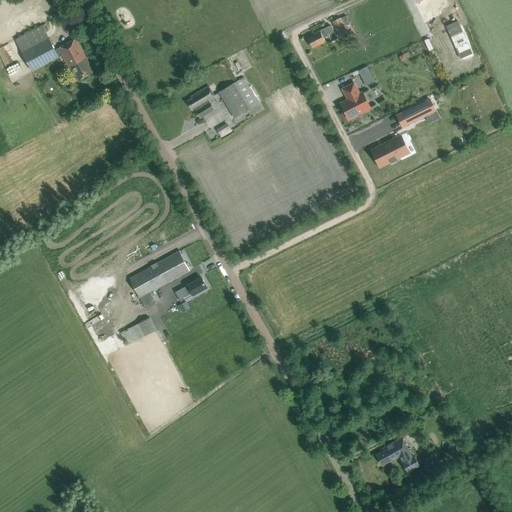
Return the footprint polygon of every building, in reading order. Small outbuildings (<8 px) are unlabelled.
[(447,10),(450,15),(456,12),(453,7),(447,10)] [(347,16),(341,19),(332,22),(339,36),(347,32),(345,27),(350,24),(347,16)] [(15,40),(32,72),(59,57),(42,25),(15,40)] [(330,26),(315,33),(316,34),(307,39),(312,48),(324,42),(323,38),(333,33),(330,26)] [(71,67),(79,80),(93,72),(85,59),(87,58),(76,39),(58,48),(69,68),(71,67)] [(370,73),(367,66),(358,71),(361,77),(370,73)] [(259,103),(243,78),(219,92),(234,118),(259,103)] [(354,83),(343,89),(348,100),(341,104),(349,119),(370,108),(362,92),(359,94),(354,83)] [(215,98),(208,86),(191,97),(192,99),(187,101),(192,109),(195,108),(201,118),(214,110),(209,102),(215,98)] [(441,97),(434,100),(439,109),(446,106),(441,97)] [(430,100),(406,112),(411,122),(428,114),(426,110),(433,106),(430,100)] [(216,128),(221,137),(232,131),(228,122),(216,128)] [(378,146),(376,142),(387,136),(383,129),(358,141),(364,153),(378,146)] [(406,154),(399,141),(393,144),(392,141),(391,141),(373,151),(372,150),(372,151),(380,167),(390,161),(391,163),(392,162),(391,162),(396,160),(397,160),(396,159),(406,154)] [(179,251),(129,279),(145,309),(156,303),(150,292),(190,271),(179,251)] [(176,292),(178,297),(181,301),(193,295),(207,288),(202,277),(188,285),(176,292)] [(98,304),(102,302),(104,299),(106,295),(106,291),(105,287),(102,283),(99,281),(95,280),(90,281),(87,283),(84,286),(83,290),(82,294),(84,298),(86,301),(90,303),(94,304),(98,304)] [(178,306),(182,312),(190,308),(186,301),(178,306)] [(136,340),(145,336),(156,330),(150,318),(130,328),(120,333),(127,345),(136,340)] [(382,449),(384,452),(377,456),(381,464),(390,459),(391,461),(399,456),(403,462),(402,463),(407,473),(419,467),(414,456),(412,457),(402,438),(382,449)] [(452,443),(458,454),(466,449),(460,439),(452,443)] [(444,472),(457,465),(451,453),(438,460),(444,472)] [(442,471),(433,454),(422,460),(431,477),(442,471)]
